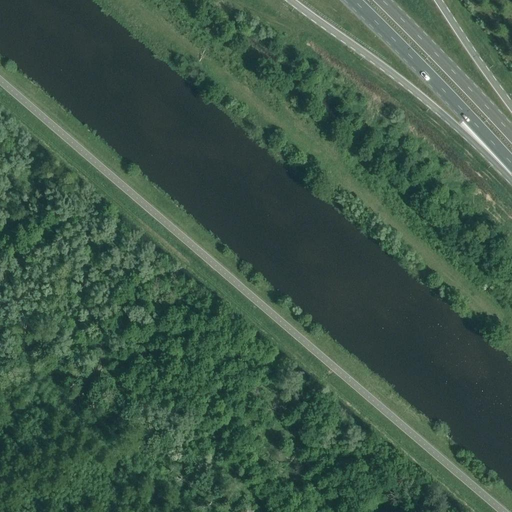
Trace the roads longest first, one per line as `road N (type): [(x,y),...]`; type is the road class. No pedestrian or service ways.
road 1 (trunk): [(290,0),(511,174)]
road 2 (trunk): [(352,0),(511,165)]
road 3 (trunk): [(511,132),(380,0)]
road 4 (trunk): [(511,106),(437,0)]
